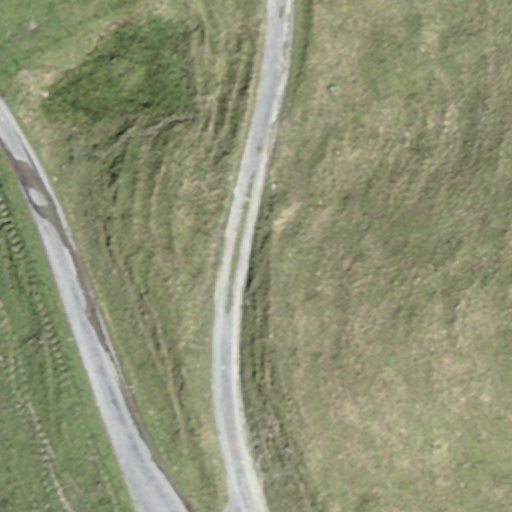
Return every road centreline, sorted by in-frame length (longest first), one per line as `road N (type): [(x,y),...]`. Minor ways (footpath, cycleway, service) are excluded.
road 1 (track): [(246,511),(225,408),(225,330),(278,98),(287,0)]
road 2 (unclassified): [(154,511),(51,220),(0,125)]
